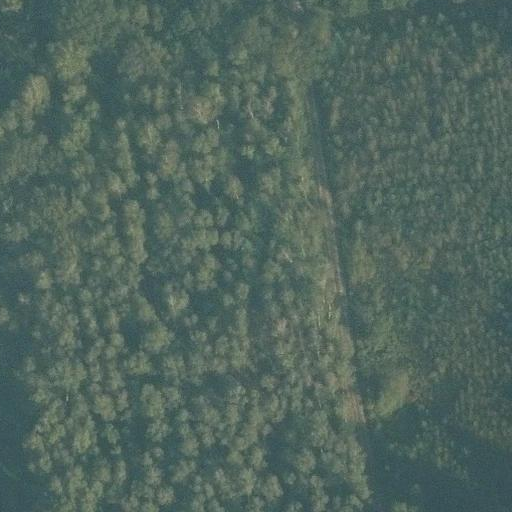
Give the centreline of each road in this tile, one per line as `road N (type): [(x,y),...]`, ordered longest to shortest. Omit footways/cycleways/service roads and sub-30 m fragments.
road 1 (track): [(379,511),(297,32)]
road 2 (track): [(297,32),(34,76),(0,43)]
road 3 (track): [(477,0),(297,32)]
